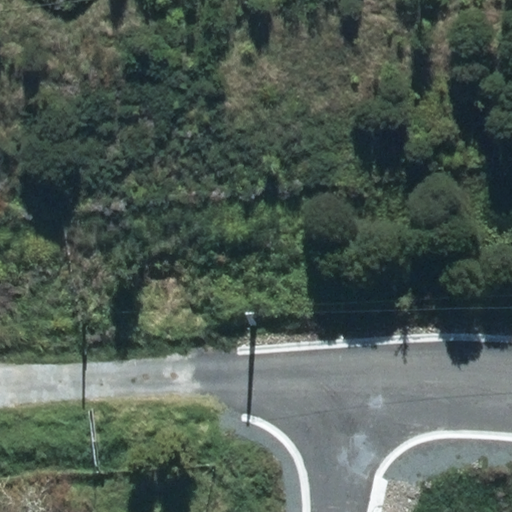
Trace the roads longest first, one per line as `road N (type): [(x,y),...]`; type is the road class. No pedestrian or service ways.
road 1 (residential): [(80,381),(338,384)]
road 2 (residential): [(338,384),(511,387)]
